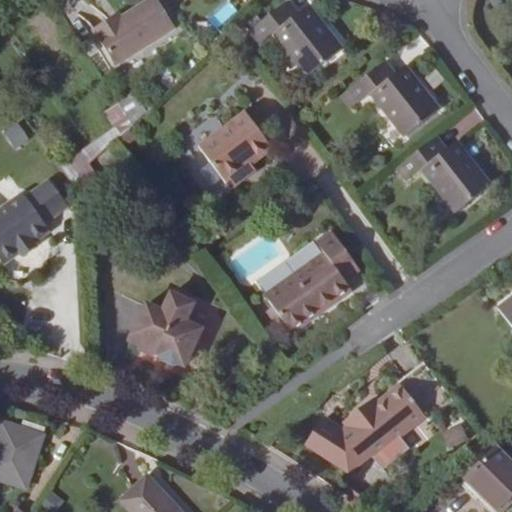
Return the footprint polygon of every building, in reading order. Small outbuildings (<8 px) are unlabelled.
[(110,17),(93,28),(116,65),(175,26),(158,0),(147,0),(121,17),(113,22),(110,17)] [(298,14),(288,1),(280,7),(290,20),(298,14)] [(342,49),(308,6),(298,14),(290,20),(280,7),(250,31),(260,43),(273,34),(307,77),(342,49)] [(118,12),(110,17),(113,22),(121,17),(118,12)] [(395,74),(385,62),(377,68),(387,80),(395,74)] [(439,109),(405,66),(395,74),(387,80),(377,68),(347,91),(357,104),(370,94),(404,137),(439,109)] [(357,104),(347,91),(340,97),(349,110),(357,104)] [(146,111),(133,92),(119,102),(133,124),(146,111)] [(133,124),(119,102),(106,111),(121,135),(133,124)] [(272,149),(246,113),(199,148),(230,189),(256,170),(251,164),(272,149)] [(3,131),(12,150),(29,142),(20,123),(3,131)] [(88,164),(116,140),(121,135),(115,127),(59,167),(78,193),(99,179),(88,164)] [(446,150),(436,138),(428,144),(438,157),(446,150)] [(490,185),(456,142),(446,150),(438,157),(428,144),(396,169),(407,182),(421,170),(455,213),(490,185)] [(51,232),(45,224),(68,207),(49,181),(26,198),(23,194),(0,210),(0,251),(8,263),(21,254),(34,244),(51,232)] [(352,291),(344,281),(359,270),(332,233),(317,243),(324,254),(264,296),(291,334),(352,291)] [(23,258),(37,248),(34,244),(21,254),(23,258)] [(8,263),(0,251),(0,259),(4,265),(8,263)] [(158,355),(189,329),(177,315),(192,302),(176,283),(161,297),(149,283),(119,310),(141,335),(141,340),(149,349),(154,350),(158,355)] [(511,297),(498,309),(511,327),(511,297)] [(424,416),(401,387),(376,406),(372,400),(344,422),(349,429),(372,459),(424,416)] [(46,428),(24,421),(21,428),(44,436),(46,428)] [(0,480),(26,489),(44,436),(21,428),(2,422),(0,426),(0,480)] [(502,511),(511,502),(511,464),(496,449),(465,480),(497,511),(502,511)] [(180,511),(147,476),(120,502),(130,511),(180,511)]
